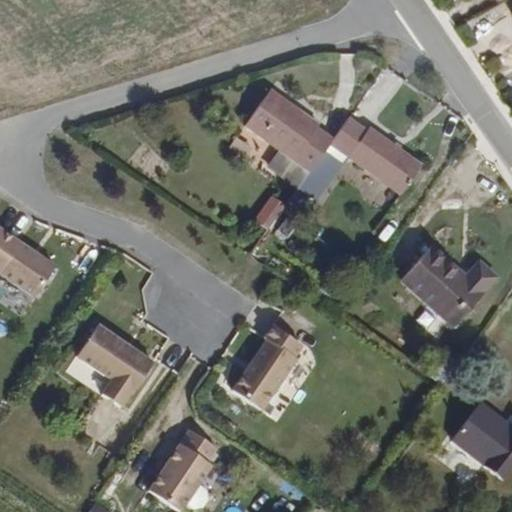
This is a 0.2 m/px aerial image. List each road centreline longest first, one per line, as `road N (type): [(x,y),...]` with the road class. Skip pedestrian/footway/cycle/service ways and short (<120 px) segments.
road 1 (residential): [(408,0),(375,18),(0,135)]
road 2 (residential): [(511,151),(408,0)]
